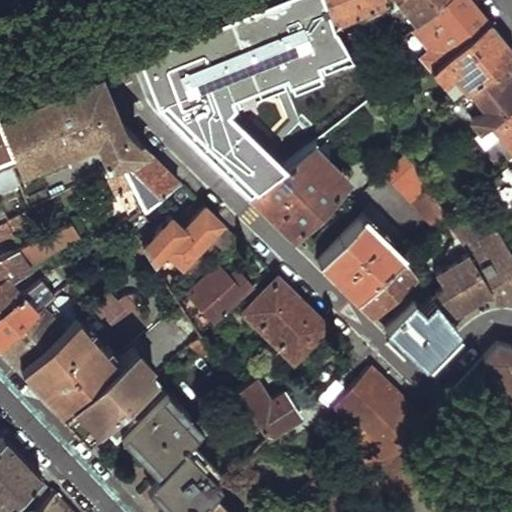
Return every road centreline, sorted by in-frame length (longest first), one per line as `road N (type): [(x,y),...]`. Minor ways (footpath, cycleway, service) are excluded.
road 1 (residential): [(94,0),(135,103),(411,372),(434,373),(472,332),(511,323)]
road 2 (residential): [(0,392),(115,511)]
